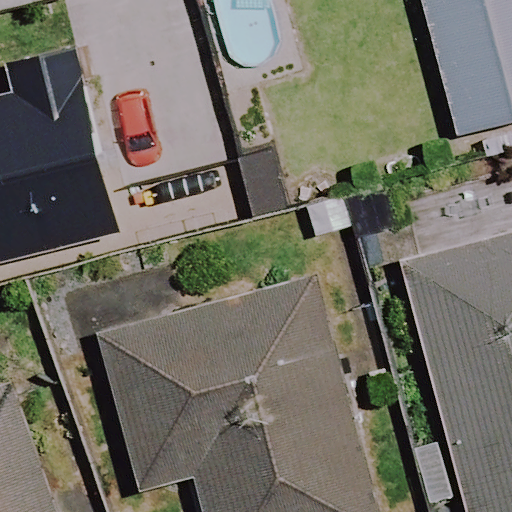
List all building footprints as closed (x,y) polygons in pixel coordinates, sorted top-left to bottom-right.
[(511,119),(511,0),(431,0),(467,132),(511,119)] [(0,255),(136,224),(100,71),(0,93),(0,255)] [(511,511),(511,230),(420,256),(468,432),(435,441),(450,495),(480,486),(486,511),(511,511)] [(392,511),(326,273),(114,332),(156,484),(209,469),(220,511),(392,511)] [(0,511),(68,511),(19,370),(0,376),(0,511)]
